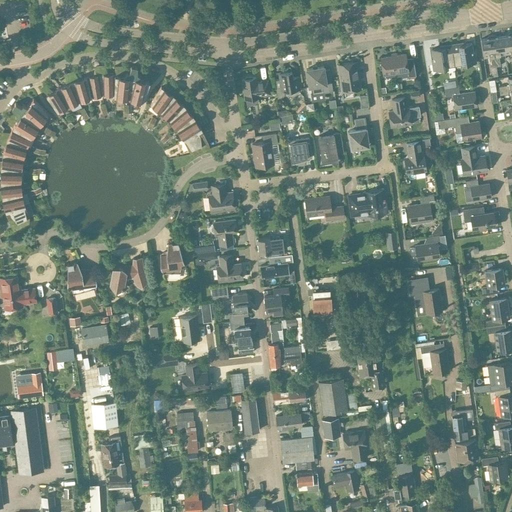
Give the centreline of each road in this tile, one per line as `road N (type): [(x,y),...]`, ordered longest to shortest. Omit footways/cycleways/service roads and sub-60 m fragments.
road 1 (residential): [(283,511),(244,185)]
road 2 (residential): [(42,246),(42,235),(54,232),(94,247),(144,240),(168,217),(188,174),(238,155)]
road 3 (residential): [(234,120),(215,121),(187,80),(143,57),(67,59),(25,80)]
road 4 (residential): [(73,26),(81,38),(110,44),(224,55)]
road 5 (residential): [(224,42),(73,26)]
road 6 (residential): [(224,55),(369,39)]
road 7 (residential): [(369,39),(511,15)]
road 8 (residential): [(367,26),(224,42)]
road 9 (residential): [(244,185),(385,170)]
road 10 (residential): [(385,170),(369,39)]
